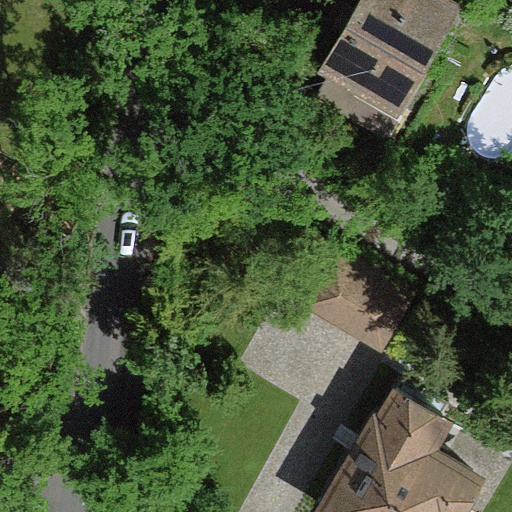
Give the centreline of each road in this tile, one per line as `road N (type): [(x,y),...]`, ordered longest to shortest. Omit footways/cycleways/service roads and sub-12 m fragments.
road 1 (residential): [(90,511),(172,0)]
road 2 (unknown): [(138,213),(349,354)]
